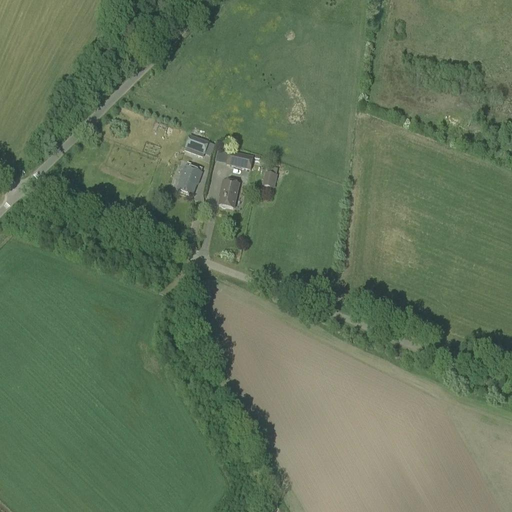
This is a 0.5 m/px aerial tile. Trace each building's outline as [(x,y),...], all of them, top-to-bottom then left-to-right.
[(204,157),(208,145),(189,138),(185,150),(204,157)] [(250,173),(253,159),(229,154),(226,167),(250,173)] [(197,186),(201,174),(184,168),(180,180),(181,180),(177,192),(191,198),(196,186),(197,186)] [(276,177),(277,171),(269,169),(268,175),(265,174),(262,188),(274,190),(277,177),(276,177)] [(233,211),(238,187),(222,183),(219,196),(221,197),(218,207),(220,208),(221,210),(225,211),(227,209),(233,211)]
